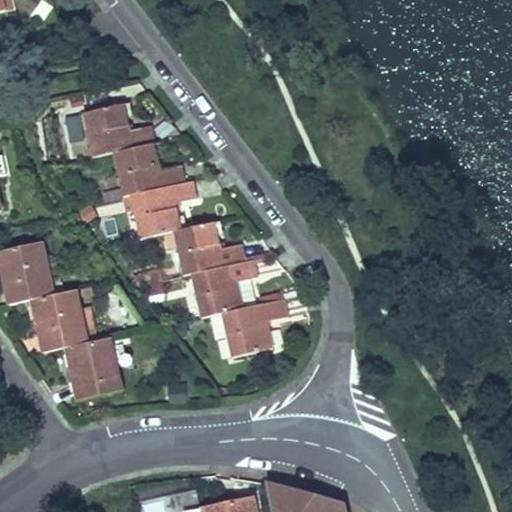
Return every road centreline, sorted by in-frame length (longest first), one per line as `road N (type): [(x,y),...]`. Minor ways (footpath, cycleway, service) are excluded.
road 1 (residential): [(121,0),(340,293),(339,356),(313,443)]
road 2 (residential): [(313,443),(153,445),(72,464)]
road 3 (residential): [(0,354),(72,464)]
